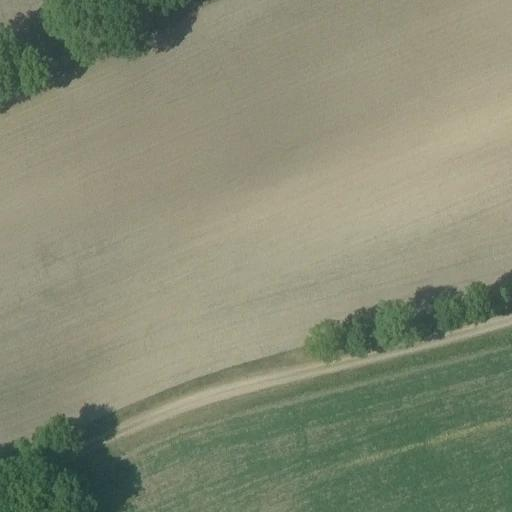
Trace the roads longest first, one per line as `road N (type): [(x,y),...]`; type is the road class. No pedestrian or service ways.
road 1 (track): [(0,477),(511,316)]
road 2 (track): [(164,0),(0,70)]
